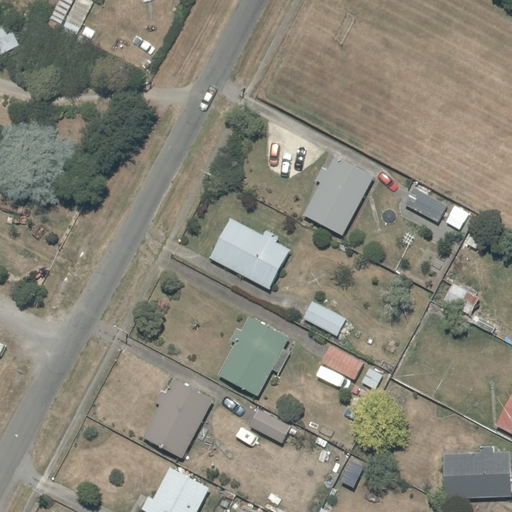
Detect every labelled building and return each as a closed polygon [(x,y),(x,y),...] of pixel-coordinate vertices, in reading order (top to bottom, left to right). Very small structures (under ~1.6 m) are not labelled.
[(76,0),(61,30),(77,38),(97,0),(76,0)] [(373,178),(333,158),(304,215),(343,236),(373,178)] [(445,207),(414,191),(406,205),(437,222),(445,207)] [(268,236),(236,219),(215,259),(274,289),(296,247),(269,234),(268,236)] [(348,318),(313,301),(304,319),(339,336),(348,318)] [(296,340),(254,319),(224,376),(263,397),(277,369),(287,374),(295,360),(288,356),(296,340)] [(369,363),(336,346),(327,363),(359,381),(369,363)] [(385,374),(370,368),(363,384),(378,390),(385,374)] [(217,401),(180,382),(149,439),(187,458),(217,401)] [(511,403),(501,426),(511,431),(511,403)] [(295,427),(263,410),(254,427),(286,444),(295,427)] [(511,497),(511,453),(450,454),(450,497),(511,497)] [(170,467),(153,500),(149,497),(143,508),(148,511),(146,511),(195,511),(209,487),(170,467)]
